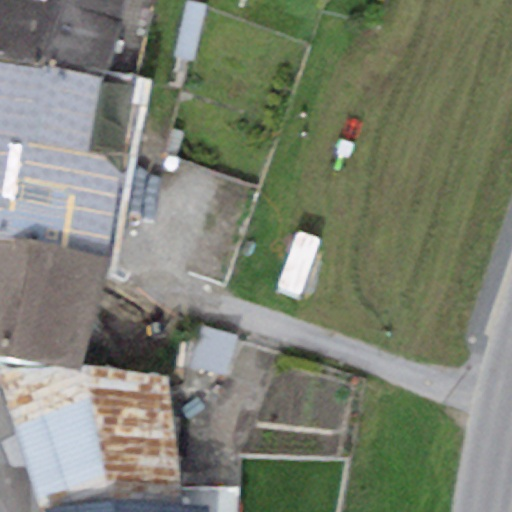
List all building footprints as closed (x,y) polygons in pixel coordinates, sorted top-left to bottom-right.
[(23,0),(7,0),(0,31),(0,68),(129,96),(143,38),(23,0)] [(23,0),(143,38),(152,0),(23,0)] [(129,96),(0,68),(0,246),(102,269),(127,280),(132,257),(104,250),(129,96)] [(102,269),(0,246),(0,361),(13,364),(77,371),(98,284),(125,293),(127,280),(102,269)] [(224,370),(232,339),(206,332),(198,364),(224,370)] [(157,384),(6,374),(33,464),(167,465),(157,384)] [(236,511),(237,494),(170,495),(167,465),(33,464),(49,511),(236,511)]
